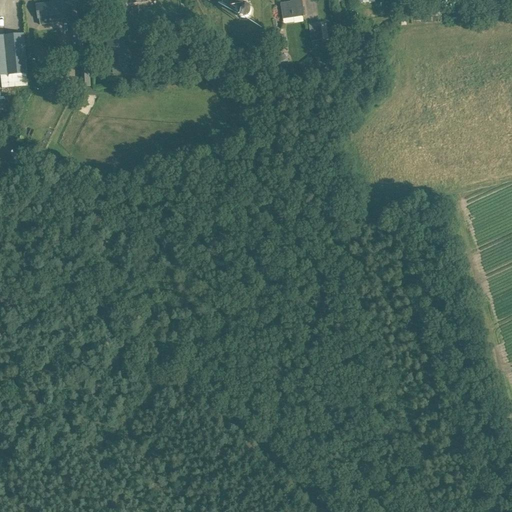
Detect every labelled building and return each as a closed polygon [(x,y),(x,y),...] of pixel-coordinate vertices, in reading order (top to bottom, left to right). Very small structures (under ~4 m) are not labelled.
[(222,0),(222,4),(239,4),(239,5),(238,5),(237,6),(237,8),(237,9),(237,10),(237,12),(237,13),(238,15),(239,15),(239,16),(240,16),(241,17),(242,17),(243,17),(244,18),(245,18),(246,17),(247,17),(248,17),(249,16),(250,15),(251,14),(252,12),(252,11),(252,10),(252,8),(251,8),(251,7),(251,6),(250,6),(249,5),(248,4),(247,4),(247,0),(222,0)] [(280,3),(283,19),(304,16),(301,0),(290,0),(291,2),(280,3)] [(38,18),(39,18),(40,25),(56,23),(56,20),(66,19),(64,1),(36,5),(38,18)] [(320,22),(309,24),(311,41),(322,40),(320,22)] [(73,54),(84,54),(83,24),(72,24),(73,54)] [(0,76),(1,76),(2,88),(27,86),(26,74),(27,73),(24,34),(24,33),(0,35),(0,76)] [(110,67),(128,63),(124,36),(105,40),(110,67)] [(280,69),(286,65),(290,63),(284,54),(281,56),(275,60),(280,69)] [(92,87),(91,87),(84,87),(84,95),(96,95),(96,91),(91,90),(92,87)]
